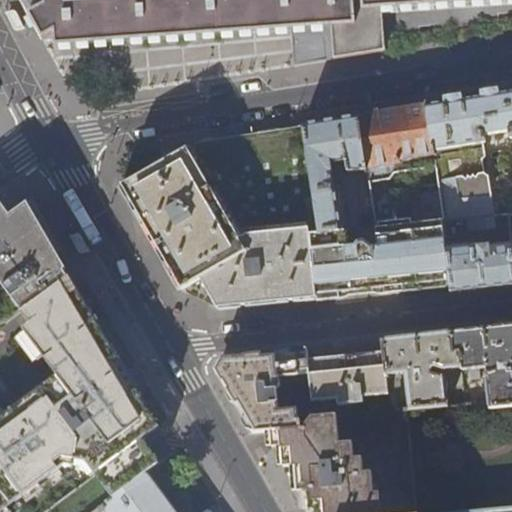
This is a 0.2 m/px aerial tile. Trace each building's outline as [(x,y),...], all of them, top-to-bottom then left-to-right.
[(23,0),(49,39),(52,43),(334,25),(358,24),(358,5),(386,4),(464,0),(23,0)] [(334,43),(334,60),(387,52),(386,4),(358,5),(358,24),(334,25),(334,43)] [(358,117),(365,172),(366,180),(434,167),(445,222),(468,220),(495,217),(510,216),(511,215),(511,92),(505,94),(458,102),(386,113),(358,117)] [(365,172),(358,117),(332,122),(303,126),(315,234),(318,234),(336,232),(344,231),(337,188),(330,189),(327,165),(342,163),(344,175),(365,172)] [(190,149),(183,153),(181,150),(159,163),(124,185),(123,187),(127,195),(136,210),(151,236),(173,275),(182,291),(201,280),(218,309),(257,305),(317,299),(312,249),(311,240),(311,234),(315,234),(303,126),(201,142),(190,149)] [(434,167),(366,180),(366,183),(369,209),(371,228),(344,231),(336,232),(338,252),(321,253),(320,250),(316,249),(312,249),(317,299),(318,308),(391,300),(451,293),(447,247),(445,222),(434,167)] [(358,211),(369,209),(366,183),(354,185),(358,211)] [(0,282),(22,313),(68,277),(64,271),(67,270),(66,269),(63,270),(41,240),(30,226),(11,239),(6,232),(1,225),(4,223),(6,219),(7,215),(6,212),(5,211),(2,209),(0,208),(0,282)] [(496,228),(495,217),(468,220),(469,231),(496,228)] [(477,244),(447,247),(451,293),(482,289),(511,286),(511,238),(511,236),(507,236),(508,244),(477,247),(477,244)] [(31,327),(79,293),(75,286),(69,276),(68,277),(22,313),(31,327)] [(91,313),(79,293),(31,327),(26,331),(60,378),(0,421),(0,511),(2,511),(61,471),(57,466),(65,461),(91,463),(115,497),(147,474),(159,465),(142,442),(159,429),(151,415),(116,357),(91,313)] [(511,325),(487,329),(451,333),(452,355),(459,355),(461,370),(461,372),(469,371),(470,380),(479,380),(478,370),(486,370),(487,374),(484,376),(487,404),(473,405),(473,406),(474,412),(511,409),(511,325)] [(383,340),(384,353),(387,397),(388,413),(395,412),(393,395),(397,394),(395,377),(403,376),(407,411),(447,408),(444,379),(440,378),(442,372),(461,370),(459,355),(452,355),(451,333),(417,337),(383,340)] [(306,361),(305,349),(256,355),(223,359),(216,372),(232,398),(252,433),(270,432),(299,430),(311,419),(310,405),(306,361)] [(307,361),(306,361),(310,405),(334,403),(334,408),(361,406),(360,400),(387,397),(384,353),(345,357),(307,361)] [(299,430),(270,432),(271,449),(281,448),(282,468),(295,467),(297,494),(304,494),(305,509),(313,508),(313,511),(375,511),(375,498),(372,498),(371,477),(362,477),(360,462),(351,463),(350,447),(335,448),(333,418),(311,419),(299,430)] [(174,511),(147,474),(115,497),(95,511),(174,511)]
